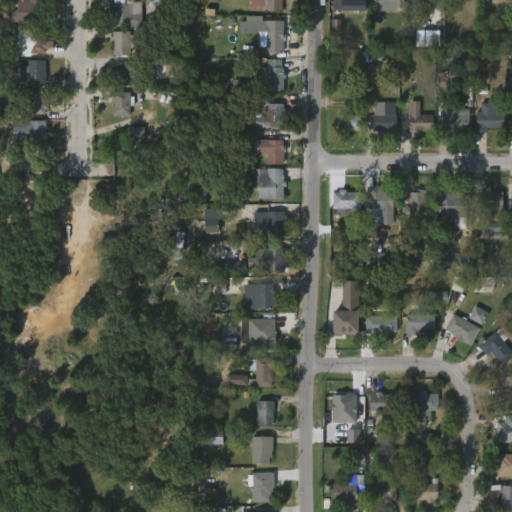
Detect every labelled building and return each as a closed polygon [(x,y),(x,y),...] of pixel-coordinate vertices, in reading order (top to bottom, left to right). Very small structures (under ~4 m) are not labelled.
[(44,0),(45,24),(20,24),(18,0),(44,0)] [(164,0),(164,8),(170,8),(170,14),(164,14),(164,19),(147,19),(147,6),(151,6),(151,0),(164,0)] [(279,0),(279,11),(249,10),(249,0),(279,0)] [(364,0),(364,13),(339,12),(339,0),(364,0)] [(402,0),(403,8),(378,8),(378,0),(402,0)] [(439,0),(439,7),(428,7),(428,3),(417,3),(417,9),(407,9),(407,0),(439,0)] [(484,0),(485,12),(510,11),(509,0),(484,0)] [(132,4),(132,14),(140,14),(139,24),(115,26),(115,14),(113,14),(113,7),(115,7),(115,1),(132,2),(132,4)] [(135,35),(134,18),(127,18),(127,11),(106,12),(106,35),(135,35)] [(8,20),(0,20),(0,31),(8,31),(8,20)] [(281,28),(283,29),(283,35),(285,35),(285,41),(283,41),(283,53),(265,53),(265,39),(261,39),(261,30),(265,30),(265,21),(282,21),(281,28)] [(47,30),(47,41),(55,41),(55,48),(47,48),(47,53),(20,53),(21,30),(47,30)] [(128,30),(128,34),(136,34),(136,47),(129,47),(129,54),(112,54),(112,30),(128,30)] [(124,41),(106,41),(107,65),(124,64),(124,41)] [(22,62),(46,62),(46,47),(22,47),(22,62)] [(280,65),(282,66),(282,72),(284,72),(284,78),(282,78),(282,90),(265,90),(265,77),(257,77),(257,66),(266,66),(266,58),(280,58),(280,65)] [(40,79),(40,84),(26,84),(26,82),(17,82),(18,65),(26,65),(26,59),(43,59),(43,79),(40,79)] [(141,62),(140,86),(115,85),(116,73),(113,73),(113,67),(116,67),(116,62),(141,62)] [(276,101),(277,69),(261,69),(261,77),(253,77),(252,87),(261,88),(260,101),(276,101)] [(124,94),(124,72),(107,71),(106,94),(124,94)] [(47,91),(47,102),(50,102),(50,109),(47,109),(47,114),(30,114),(30,91),(47,91)] [(129,115),(112,115),(112,91),(129,92),(128,95),(133,95),(133,102),(129,102),(129,115)] [(267,102),(282,103),(282,109),(285,109),(285,114),(282,114),(282,126),(255,126),(255,112),(242,112),(242,96),(267,96),(267,102)] [(494,100),(494,112),(503,112),(503,130),(486,129),(486,134),(475,133),(475,113),(480,113),(480,104),(485,104),(485,100),(494,100)] [(40,124),(40,101),(24,101),(24,124),(40,124)] [(124,126),(124,102),(106,101),(106,126),(124,126)] [(419,102),(418,115),(433,115),(433,132),(408,132),(409,102),(419,102)] [(427,124),(413,124),(413,110),(403,110),(403,142),(427,142),(427,124)] [(469,114),(468,132),(459,132),(459,135),(449,135),(449,132),(444,131),(445,115),(457,115),(458,110),(463,110),(463,114),(469,114)] [(343,114),(343,115),(360,115),(359,131),(347,131),(347,134),(342,134),(342,131),(336,131),(336,115),(343,114)] [(395,115),(395,132),(383,131),(383,137),(371,136),(372,114),(395,115)] [(47,121),(47,132),(50,132),(50,140),(46,140),(46,146),(25,146),(25,152),(16,152),(16,143),(14,143),(14,121),(47,121)] [(354,140),(354,123),(331,124),(332,140),(354,140)] [(390,124),(367,123),(366,142),(390,142),(390,124)] [(439,124),(439,142),(463,142),(463,124),(439,124)] [(137,152),(138,137),(123,136),(123,151),(137,152)] [(282,140),(282,144),(284,144),(284,150),(282,150),(282,163),(265,162),(265,153),(251,152),(252,140),(282,139),(282,140)] [(252,164),(260,164),(260,174),(278,174),(277,150),(252,150),(252,164)] [(285,177),(285,181),(289,181),(289,187),(286,187),(286,200),(261,199),(261,188),(252,188),(253,169),(285,169),(285,177)] [(252,209),(278,208),(277,178),(245,178),(245,198),(252,198),(252,209)] [(490,186),(490,192),(503,192),(503,208),(479,208),(480,191),(484,192),(484,186),(490,186)] [(379,189),(379,191),(392,192),(392,202),(385,202),(385,222),(368,222),(369,191),(370,191),(370,188),(379,189)] [(426,188),(426,214),(410,214),(410,204),(407,204),(407,194),(409,194),(409,190),(417,191),(417,188),(426,188)] [(346,189),(345,191),(360,192),(360,214),(349,214),(349,208),(332,207),(332,191),(338,191),(338,189),(346,189)] [(465,191),(464,217),(440,217),(441,191),(446,191),(446,189),(454,189),(454,191),(465,191)] [(327,218),(354,218),(354,200),(327,199),(327,218)] [(402,220),(419,221),(419,202),(402,201),(402,220)] [(447,236),(457,236),(458,202),(435,202),(434,227),(448,227),(447,236)] [(283,213),(283,214),(286,215),(286,223),(283,223),(283,236),(253,235),(254,211),(283,210),(283,213)] [(213,242),(213,217),(198,218),(199,242),(213,242)] [(247,222),(248,245),(279,244),(278,221),(247,222)] [(505,238),(475,238),(475,221),(505,221),(505,238)] [(283,263),(283,272),(254,273),(254,267),(247,267),(246,257),(255,257),(254,248),(286,247),(287,263),(283,263)] [(204,270),(203,282),(239,284),(239,272),(204,270)] [(278,309),(255,308),(256,283),(278,284),(278,309)] [(351,344),(352,291),(336,290),(336,320),(327,320),(327,344),(351,344)] [(238,319),(269,318),(268,294),(237,295),(238,319)] [(414,311),(414,313),(434,314),(434,329),(417,329),(417,334),(406,334),(406,313),(414,311)] [(455,314),(465,319),(465,317),(469,319),(468,322),(483,329),(474,346),(456,338),(457,336),(448,330),(455,314)] [(272,321),(274,322),(275,347),(245,348),(243,323),(258,323),(258,316),(272,315),(272,321)] [(396,316),(395,332),(376,332),(376,335),(369,335),(369,332),(364,332),(365,315),(396,316)] [(428,340),(428,324),(400,323),(400,344),(411,345),(411,339),(428,340)] [(438,341),(465,354),(473,337),(446,324),(438,341)] [(359,342),(390,341),(390,325),(359,325),(359,342)] [(502,340),(511,351),(511,355),(500,365),(490,352),(486,355),(478,345),(495,331),(502,340)] [(493,375),(507,366),(493,342),(472,354),(479,365),(485,361),(493,375)] [(270,385),(254,385),(255,357),(276,357),(276,368),(271,368),(270,385)] [(243,380),(249,380),(249,388),(241,388),(242,395),(265,395),(265,368),(242,368),(243,380)] [(511,374),(511,404),(503,406),(500,390),(502,389),(500,377),(511,374)] [(423,391),(423,393),(436,393),(436,409),(428,409),(428,416),(422,416),(422,422),(411,422),(412,390),(423,391)] [(381,392),(381,394),(392,394),(391,412),(369,411),(369,394),(374,394),(374,392),(381,392)] [(341,393),(341,395),(354,395),(353,409),(341,409),(341,420),(332,420),(332,393),(341,393)] [(273,405),(273,425),(256,425),(256,400),(273,400),(273,405)] [(381,420),(380,402),(364,402),(364,420),(381,420)] [(326,426),(350,426),(350,404),(327,404),(326,426)] [(267,410),(250,410),(250,436),(268,435),(267,410)] [(511,442),(496,442),(496,421),(504,422),(504,414),(511,414),(511,442)] [(268,461),(251,461),(251,436),(271,437),(271,448),(270,454),(268,454),(268,461)] [(217,453),(217,440),(202,440),(202,453),(217,453)] [(422,457),(422,453),(429,453),(429,443),(414,443),(414,456),(422,457)] [(266,446),(246,446),(246,472),(266,472),(266,446)] [(511,476),(506,476),(497,476),(497,453),(511,453),(511,476)] [(414,466),(415,480),(425,480),(424,466),(414,466)] [(271,500),(252,501),(251,473),(272,472),(273,495),(271,495),(271,500)] [(351,500),(351,503),(344,502),(344,500),(332,500),(332,484),(345,484),(345,475),(362,475),(362,485),(356,485),(356,500),(351,500)] [(392,475),(392,483),(395,483),(395,500),(390,500),(390,502),(383,502),(383,500),(371,500),(372,484),(376,484),(376,475),(392,475)] [(436,499),(436,501),(429,501),(429,499),(417,499),(417,483),(441,483),(441,499),(436,499)] [(511,485),(511,511),(495,511),(495,502),(500,502),(500,485),(511,485)] [(266,488),(246,489),(246,511),(267,510),(266,488)] [(389,492),(368,493),(368,510),(389,509),(389,492)] [(409,511),(431,511),(430,493),(408,494),(409,511)] [(327,494),(327,511),(351,510),(350,494),(327,494)]
